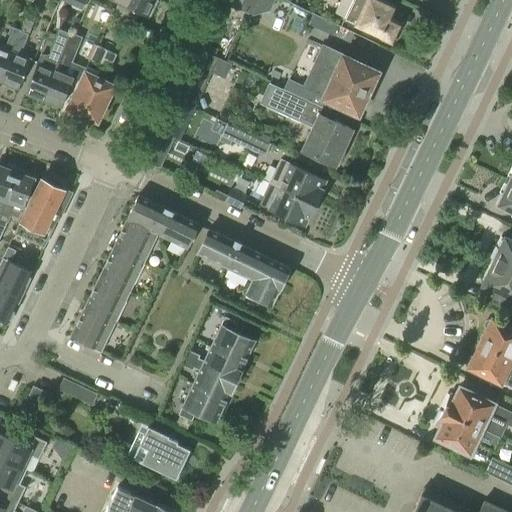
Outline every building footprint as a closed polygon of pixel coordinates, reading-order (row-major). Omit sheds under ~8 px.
[(112,0),(147,16),(148,14),(149,15),(153,7),(151,7),(154,0),(112,0)] [(241,0),(238,8),(252,15),(269,10),(274,0),(241,0)] [(353,0),(344,19),(390,40),(397,24),(386,19),(392,6),(378,0),(353,0)] [(336,25),(313,14),(308,24),(332,35),(336,25)] [(25,18),(20,30),(28,33),(32,21),(25,18)] [(0,78),(20,30),(10,26),(7,33),(9,34),(4,47),(0,45),(0,78)] [(58,29),(45,64),(37,61),(25,91),(27,92),(26,94),(34,97),(35,95),(43,98),(69,34),(58,29)] [(19,52),(28,33),(20,30),(0,78),(0,80),(17,88),(30,57),(19,52)] [(70,63),(79,38),(72,35),(69,34),(43,98),(50,101),(49,104),(57,107),(58,105),(61,106),(72,78),(79,80),(84,70),(70,63)] [(215,53),(217,49),(201,42),(199,46),(215,53)] [(96,44),(89,59),(109,68),(115,53),(96,44)] [(181,71),(207,83),(219,58),(193,46),(181,71)] [(286,88),(299,95),(312,101),(315,94),(356,112),(362,98),(366,99),(371,87),(368,86),(375,71),(322,46),(303,88),(290,81),(286,88)] [(79,80),(66,107),(96,121),(114,84),(95,75),(97,70),(87,65),(84,70),(79,80)] [(207,83),(181,71),(169,95),(195,107),(207,83)] [(277,107),(315,125),(303,150),(332,164),(332,163),(333,163),(334,162),(337,163),(343,151),(340,149),(341,146),(340,146),(349,127),(329,118),(333,111),(286,88),(277,107)] [(180,140),(195,108),(169,97),(154,128),(180,140)] [(270,143),(236,127),(230,139),(264,155),(270,143)] [(146,146),(140,158),(155,165),(163,149),(148,142),(146,146)] [(318,187),(322,179),(280,159),(269,181),(315,203),(321,188),(318,187)] [(0,208),(15,168),(6,165),(5,167),(0,165),(0,208)] [(23,205),(33,177),(23,174),(24,171),(15,168),(0,208),(0,217),(7,220),(14,202),(23,205)] [(40,178),(13,233),(38,244),(51,216),(56,219),(58,219),(71,192),(61,188),(61,183),(47,176),(43,179),(40,178)] [(511,181),(508,180),(496,205),(511,212),(511,181)] [(269,181),(259,204),(267,208),(301,224),(304,216),(308,217),(315,203),(269,181)] [(157,233),(163,236),(174,212),(137,195),(126,218),(113,247),(143,262),(157,233)] [(174,212),(163,236),(187,247),(198,224),(174,212)] [(224,264),(235,241),(208,228),(197,251),(224,264)] [(511,240),(503,236),(492,260),(511,269),(511,240)] [(262,254),(235,241),(224,264),(251,277),(262,254)] [(14,249),(7,246),(0,260),(0,285),(21,296),(33,270),(9,259),(14,249)] [(143,262),(113,247),(98,277),(129,292),(143,262)] [(262,254),(251,277),(245,291),(270,303),(288,266),(262,254)] [(494,306),(511,314),(511,269),(492,260),(480,285),(500,294),(494,306)] [(115,321),(129,292),(98,277),(84,306),(115,321)] [(0,285),(0,317),(8,322),(21,296),(0,285)] [(115,321),(84,306),(69,337),(100,352),(115,321)] [(245,361),(254,340),(234,330),(238,322),(224,315),(211,344),(245,361)] [(479,342),(511,358),(511,328),(491,318),(490,319),(488,319),(485,320),(483,323),(484,326),(486,328),(479,342)] [(511,388),(511,358),(479,342),(472,355),(471,355),(470,355),(469,355),(468,355),(467,355),(466,356),(466,357),(465,358),(465,359),(465,361),(466,362),(466,363),(467,363),(468,364),(467,366),(511,388)] [(184,356),(235,381),(245,361),(211,344),(203,360),(197,357),(199,354),(187,348),(184,356)] [(191,385),(225,401),(235,381),(184,356),(180,364),(192,369),(193,366),(199,369),(191,385)] [(57,389),(92,405),(97,393),(63,377),(57,389)] [(12,389),(16,380),(11,378),(7,387),(12,389)] [(45,391),(32,385),(17,418),(29,424),(45,391)] [(195,411),(215,421),(225,401),(191,385),(178,414),(191,420),(195,411)] [(443,409),(480,427),(499,437),(506,423),(511,426),(511,412),(492,403),(493,402),(459,386),(454,396),(450,394),(443,409)] [(480,427),(443,409),(435,424),(440,426),(435,436),(469,453),(469,452),(485,459),(490,448),(474,441),(480,427)] [(133,457),(175,477),(188,449),(176,443),(176,441),(167,437),(167,436),(141,423),(137,431),(144,434),(133,457)] [(0,457),(25,469),(31,455),(37,458),(45,441),(16,427),(11,437),(0,432),(0,457)] [(25,469),(0,457),(0,493),(17,502),(24,486),(18,483),(25,469)] [(511,467),(491,457),(484,472),(511,484),(511,467)] [(171,511),(172,511),(155,503),(155,504),(135,494),(135,495),(130,492),(116,486),(104,511),(171,511)] [(473,511),(423,488),(411,511),(507,511),(483,500),(477,511),(473,511)] [(11,511),(17,502),(0,493),(0,511),(11,511)]
